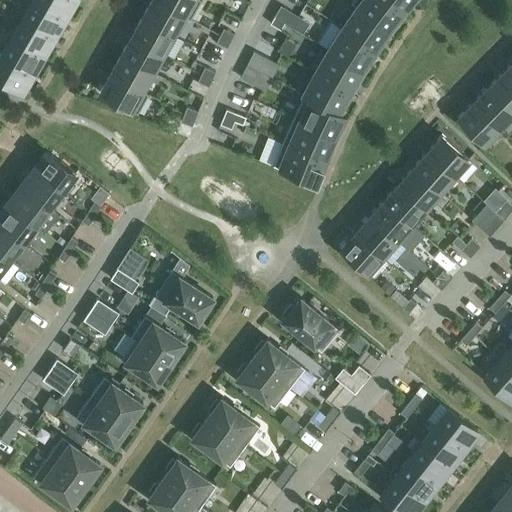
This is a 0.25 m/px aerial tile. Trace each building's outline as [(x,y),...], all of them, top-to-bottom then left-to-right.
[(41,0),(31,0),(23,15),(55,33),(66,14),(41,0)] [(41,0),(66,14),(74,0),(41,0)] [(174,34),(184,15),(156,0),(150,0),(142,16),(174,34)] [(156,0),(184,15),(190,19),(201,0),(156,0)] [(351,0),(350,2),(356,6),(389,30),(403,11),(401,9),(389,0),(351,0)] [(389,0),(401,9),(403,11),(411,0),(389,0)] [(281,5),(274,16),(285,22),(303,33),(309,22),(281,5)] [(375,50),(380,42),(389,30),(356,6),(342,27),(375,50)] [(55,33),(23,15),(12,33),(44,52),(55,33)] [(163,53),(174,34),(142,16),(131,35),(163,53)] [(285,22),(274,16),(270,23),(280,29),(285,22)] [(220,35),(231,40),(234,33),(223,27),(220,35)] [(342,27),(328,49),(362,69),(375,50),(342,27)] [(44,52),(12,33),(1,52),(33,71),(44,52)] [(153,71),(163,53),(131,35),(121,54),(153,71)] [(227,47),(231,40),(220,35),(216,42),(227,47)] [(350,90),(354,83),(362,69),(328,49),(315,71),(350,90)] [(33,71),(1,52),(0,54),(0,77),(22,90),(33,71)] [(142,89),(153,71),(121,54),(111,71),(142,89)] [(251,57),(247,65),(258,70),(262,62),(251,57)] [(511,61),(503,70),(511,78),(511,61)] [(258,70),(247,65),(244,71),(255,77),(258,70)] [(201,74),(212,79),(215,71),(204,66),(201,74)] [(511,78),(503,70),(488,86),(511,109),(511,78)] [(149,93),(142,89),(111,71),(99,92),(137,113),(149,93)] [(303,93),(304,94),(339,111),(350,90),(315,71),(303,93)] [(209,86),(212,79),(201,74),(197,81),(209,86)] [(499,127),(511,113),(511,109),(488,86),(473,101),(499,127)] [(304,94),(292,117),(335,137),(346,115),(339,111),(304,94)] [(483,143),(499,127),(473,101),(457,117),(483,143)] [(184,114),(195,118),(198,111),(187,106),(184,114)] [(226,109),(223,117),(234,121),(238,113),(226,109)] [(192,126),(195,118),(184,114),(181,121),(192,126)] [(234,121),(223,117),(220,124),(231,128),(234,121)] [(292,117),(282,141),(323,158),(325,159),(335,137),(292,117)] [(427,151),(454,175),(469,158),(442,134),(427,151)] [(325,159),(323,158),(282,141),(272,165),(316,182),(325,159)] [(47,150),(33,168),(62,190),(76,172),(47,150)] [(427,151),(413,167),(440,191),(454,175),(427,151)] [(413,167),(398,183),(425,207),(440,191),(413,167)] [(33,168),(20,185),(49,207),(62,190),(33,168)] [(384,199),(411,223),(425,207),(398,183),(384,199)] [(49,207),(20,185),(6,202),(36,225),(49,207)] [(384,199),(369,215),(397,239),(411,223),(384,199)] [(511,204),(506,199),(500,205),(509,213),(511,210),(511,204)] [(95,200),(88,210),(94,215),(101,205),(95,200)] [(6,202),(0,210),(0,224),(22,242),(36,225),(6,202)] [(504,219),(509,213),(500,205),(495,211),(504,219)] [(94,215),(88,210),(81,220),(88,225),(94,215)] [(471,219),(489,235),(495,229),(477,212),(471,219)] [(369,215),(355,231),(382,255),(397,239),(369,215)] [(0,224),(0,251),(9,259),(22,242),(0,224)] [(78,250),(95,252),(98,229),(82,227),(78,250)] [(367,272),(382,255),(355,231),(340,248),(367,272)] [(64,247),(71,252),(78,241),(71,236),(64,247)] [(466,243),(475,251),(480,245),(471,237),(466,243)] [(470,257),(475,251),(466,243),(461,249),(470,257)] [(71,252),(64,247),(58,256),(65,261),(71,252)] [(0,270),(9,259),(0,251),(0,270)] [(132,292),(139,281),(117,267),(110,278),(132,292)] [(50,269),(41,283),(47,288),(56,274),(50,269)] [(438,275),(447,283),(452,277),(442,269),(438,275)] [(198,320),(200,317),(203,319),(210,308),(207,306),(213,297),(201,289),(201,288),(191,282),(191,283),(171,270),(155,293),(198,320)] [(441,290),(447,283),(438,275),(432,282),(441,290)] [(47,288),(41,283),(34,293),(41,297),(47,288)] [(504,289),(497,298),(503,303),(511,294),(504,289)] [(97,297),(90,308),(112,322),(119,312),(97,297)] [(291,303),(282,314),(285,316),(283,319),(321,350),(339,329),(320,314),(321,313),(312,306),(311,306),(300,297),(293,306),(291,303)] [(402,307),(408,312),(416,303),(410,298),(402,307)] [(503,303),(497,298),(489,307),(495,312),(503,303)] [(418,316),(423,310),(418,305),(412,311),(418,316)] [(24,322),(31,313),(24,308),(17,318),(24,322)] [(112,322),(90,308),(83,319),(105,333),(112,322)] [(130,336),(134,338),(170,362),(175,354),(178,356),(185,346),(182,344),(184,341),(144,314),(130,336)] [(468,330),(474,336),(482,326),(476,321),(468,330)] [(474,336),(468,330),(460,339),(466,344),(474,336)] [(0,342),(0,343),(6,348),(13,338),(6,334),(0,342)] [(166,369),(170,362),(134,338),(121,358),(157,382),(159,379),(162,381),(169,371),(166,369)] [(252,358),(289,387),(304,367),(267,338),(264,341),(262,339),(254,349),(257,351),(252,358)] [(511,344),(499,358),(511,369),(511,344)] [(57,357),(49,368),(71,383),(78,372),(57,357)] [(274,407),(289,387),(252,358),(246,364),(244,362),(236,372),(239,374),(236,377),(274,407)] [(511,369),(499,358),(485,375),(511,399),(511,369)] [(370,374),(359,364),(351,373),(343,367),(335,377),(355,393),(370,374)] [(71,383),(49,368),(42,378),(63,393),(71,383)] [(104,375),(90,396),(129,423),(134,416),(137,418),(143,408),(140,406),(143,403),(104,375)] [(407,402),(414,407),(421,398),(415,393),(407,402)] [(129,423),(90,396),(75,416),(114,443),(117,440),(120,442),(127,432),(124,430),(129,423)] [(207,417),(245,445),(259,425),(221,397),(219,400),(216,398),(209,408),(212,410),(207,417)] [(414,407),(407,402),(400,412),(406,417),(414,407)] [(325,415),(332,420),(339,411),(333,406),(325,415)] [(449,406),(435,424),(464,447),(478,429),(449,406)] [(324,430),(332,420),(325,415),(318,425),(324,430)] [(230,465),(245,445),(207,417),(201,424),(199,422),(191,431),(194,433),(192,437),(230,465)] [(8,427),(15,432),(22,422),(15,418),(8,427)] [(464,447),(435,424),(421,441),(450,464),(464,447)] [(8,442),(15,432),(8,427),(1,437),(8,442)] [(381,437),(387,442),(394,432),(388,427),(381,437)] [(47,456),(86,484),(91,477),(94,479),(101,469),(98,467),(100,464),(62,436),(47,456)] [(387,442),(381,437),(373,446),(380,451),(387,442)] [(421,441),(408,458),(437,481),(450,464),(421,441)] [(81,490),(86,484),(47,456),(32,476),(51,489),(60,496),(71,504),(73,500),(76,502),(83,493),(81,490)] [(163,477),(201,505),(216,484),(177,457),(175,460),(172,458),(165,468),(168,470),(163,477)] [(370,463),(364,458),(354,470),(360,475),(370,463)] [(408,458),(394,475),(423,498),(437,481),(408,458)] [(282,473),(288,478),(295,468),(289,463),(282,473)] [(281,487),(288,478),(282,473),(274,483),(281,487)] [(412,511),(423,498),(394,475),(380,493),(404,511),(412,511)] [(168,511),(196,511),(201,505),(163,477),(158,484),(155,482),(148,492),(151,494),(148,497),(168,511)] [(351,485),(345,481),(338,490),(344,495),(351,485)] [(511,511),(511,487),(510,486),(496,503),(508,511),(511,511)] [(390,511),(374,500),(366,511),(390,511)] [(508,511),(496,503),(489,511),(508,511)]
